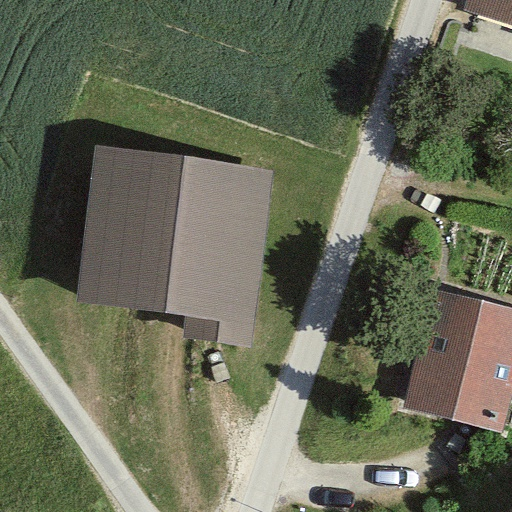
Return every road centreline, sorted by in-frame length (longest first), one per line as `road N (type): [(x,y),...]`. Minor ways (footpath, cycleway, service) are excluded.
road 1 (unclassified): [(262,511),(440,0)]
road 2 (track): [(148,511),(0,302)]
